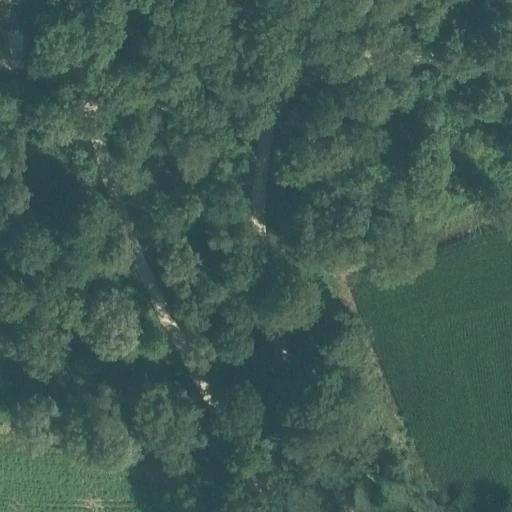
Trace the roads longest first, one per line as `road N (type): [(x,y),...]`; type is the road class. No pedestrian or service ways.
road 1 (track): [(347,511),(260,288),(249,214),(268,109),(302,0)]
road 2 (residential): [(277,511),(136,263),(71,57)]
